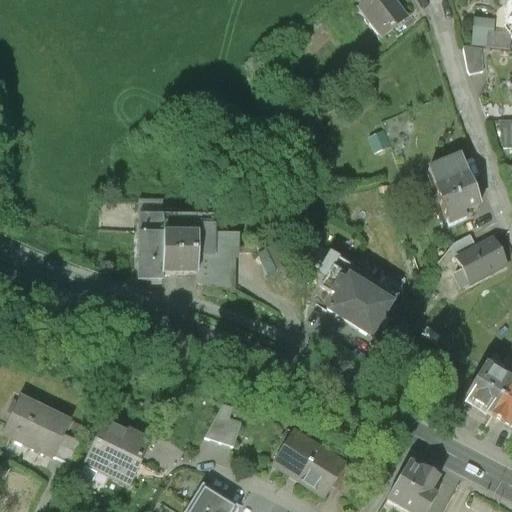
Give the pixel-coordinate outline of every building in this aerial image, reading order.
[(390,0),(367,0),(359,7),(382,35),(403,18),(389,1),(390,0)] [(511,0),(501,0),(500,8),(511,9),(511,19),(510,40),(511,39),(511,0)] [(469,44),(490,47),(494,22),(473,18),(469,44)] [(511,122),(500,123),(502,137),(511,136),(511,122)] [(511,149),(511,136),(502,137),(503,150),(511,149)] [(460,158),(429,171),(435,187),(466,174),(460,158)] [(466,174),(435,187),(449,224),(465,217),(463,212),(478,205),(466,174)] [(162,234),(149,234),(149,233),(139,233),(138,280),(161,281),(161,271),(162,234)] [(196,235),(162,234),(161,271),(195,271),(196,235)] [(491,240),(458,258),(470,282),(504,264),(491,240)] [(398,292),(330,250),(317,271),(317,272),(318,285),(335,296),(326,310),(366,334),(374,333),(398,292)] [(511,382),(482,364),(463,397),(492,415),(511,382)] [(511,382),(492,415),(511,427),(511,382)] [(52,420),(20,405),(22,401),(20,400),(4,436),(50,458),(67,422),(54,416),(52,420)] [(221,407),(204,440),(232,448),(240,425),(228,421),(231,410),(221,407)] [(127,440),(103,428),(106,423),(104,422),(84,465),(127,486),(148,442),(130,434),(127,440)] [(78,444),(66,439),(56,459),(69,464),(78,444)] [(340,469),(295,440),(275,471),(320,500),(340,469)] [(420,472),(407,465),(386,501),(405,511),(425,511),(434,497),(429,494),(437,480),(421,471),(420,472)] [(186,511),(234,511),(236,509),(202,487),(186,511)]
